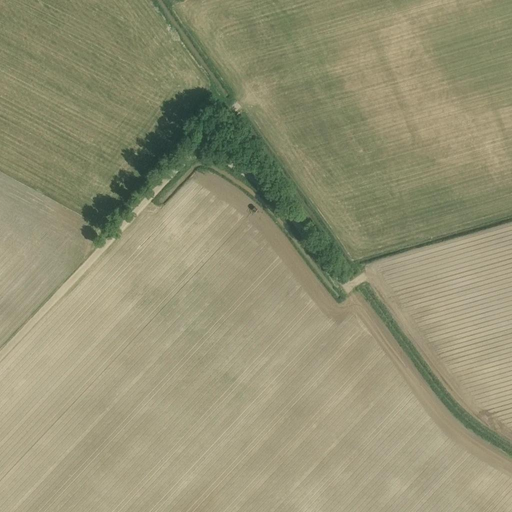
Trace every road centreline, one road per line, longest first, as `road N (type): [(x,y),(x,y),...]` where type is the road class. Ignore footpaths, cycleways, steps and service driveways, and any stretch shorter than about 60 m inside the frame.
road 1 (track): [(0,355),(240,100)]
road 2 (track): [(194,149),(225,158),(284,206),(345,285),(367,276)]
